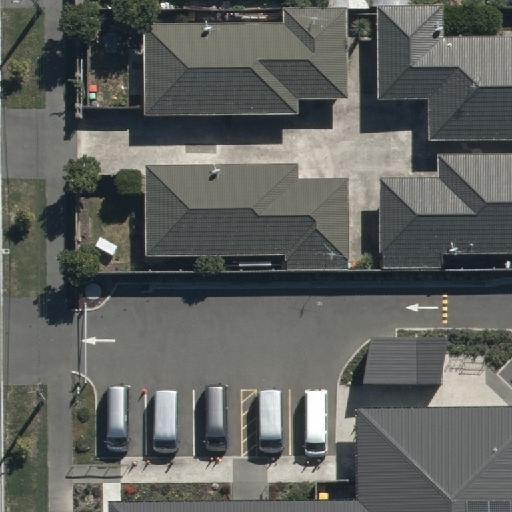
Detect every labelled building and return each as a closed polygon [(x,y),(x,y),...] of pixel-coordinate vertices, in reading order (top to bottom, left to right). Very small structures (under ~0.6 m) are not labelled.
[(378,2),(378,96),(430,96),(430,140),(511,139),(511,31),(445,32),(445,2),(378,2)] [(141,21),(141,112),(300,111),(300,97),(346,97),(346,3),(283,4),(283,20),(141,21)] [(380,171),(380,263),(445,263),(445,250),(511,250),(511,149),(440,150),(440,171),(380,171)] [(142,164),(143,252),(288,250),(288,265),(348,264),(347,177),(301,178),(301,161),(142,164)] [(322,292),(135,292),(135,398),(322,398),(322,292)] [(511,511),(511,411),(356,412),(356,507),(112,508),(112,511),(511,511)]
